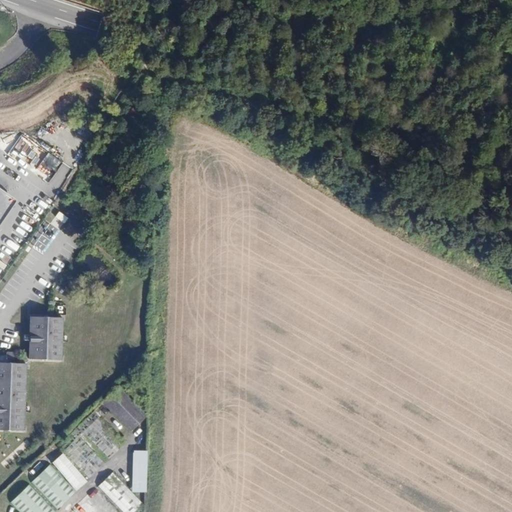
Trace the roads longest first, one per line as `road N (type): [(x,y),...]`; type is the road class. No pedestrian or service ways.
road 1 (motorway): [(27,0),(265,60),(511,97)]
road 2 (motorway): [(511,66),(315,39),(121,0)]
